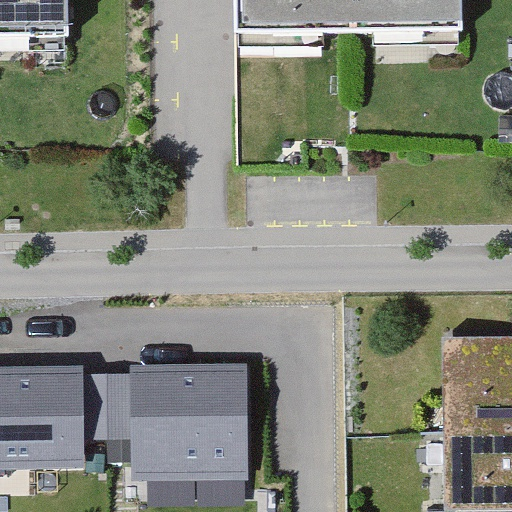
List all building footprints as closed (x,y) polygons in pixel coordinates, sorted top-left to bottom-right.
[(0,0),(0,35),(64,35),(64,0),(0,0)] [(239,0),(240,35),(460,32),(459,0),(239,0)] [(511,342),(442,343),(443,422),(511,421),(511,342)] [(82,364),(0,363),(0,470),(82,471),(82,364)] [(249,363),(128,366),(131,484),(252,481),(249,363)] [(511,421),(443,422),(444,511),(511,509),(511,421)]
